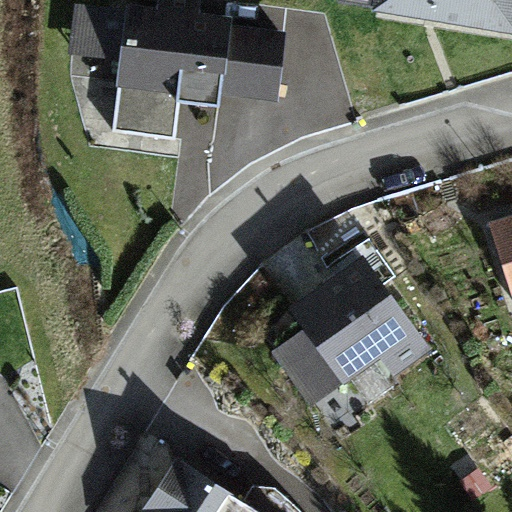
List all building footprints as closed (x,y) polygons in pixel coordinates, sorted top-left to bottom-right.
[(440,22),(511,33),(511,0),(379,0),(377,12),(440,22)] [(221,93),(276,99),(283,42),(228,35),(229,27),(196,23),(198,6),(160,1),(158,18),(127,14),(119,87),(178,94),(176,106),(197,109),(219,111),(221,93)] [(511,219),(489,227),(511,296),(511,219)] [(428,351),(364,263),(326,290),(293,315),(344,384),(379,358),(393,377),(428,351)] [(239,511),(243,508),(183,467),(180,471),(174,466),(150,501),(156,506),(152,511),(239,511)]
